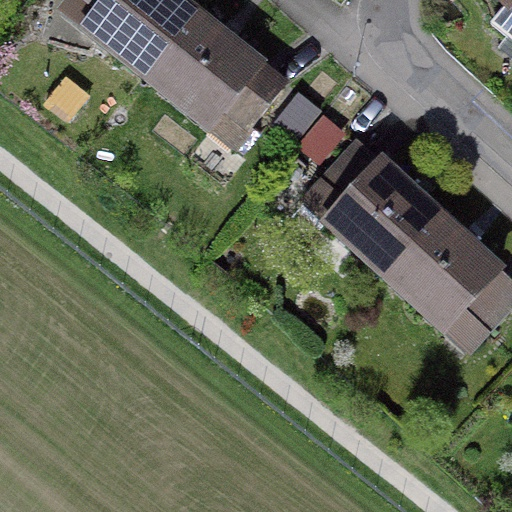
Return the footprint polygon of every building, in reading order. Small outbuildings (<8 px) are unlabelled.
[(148,81),(197,20),(171,0),(86,0),(101,12),(86,31),(148,81)] [(511,0),(497,0),(511,11),(511,0)] [(224,42),(197,20),(148,81),(211,131),(227,112),(250,130),(283,89),(224,42)] [(387,279),(439,221),(414,198),(358,147),(322,186),(345,206),(327,225),(387,279)] [(511,287),(465,244),(439,221),(387,279),(446,333),(463,314),(485,335),(511,305),(511,287)]
